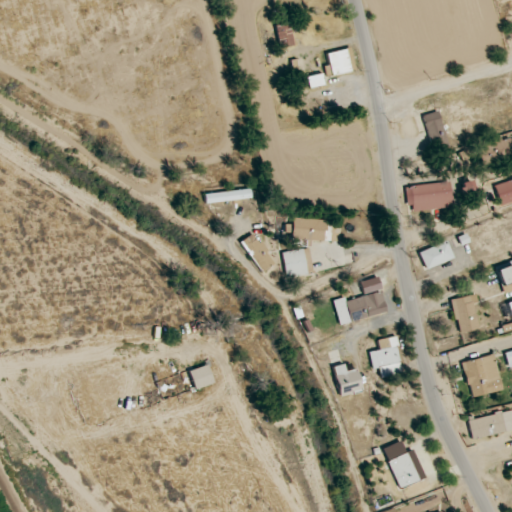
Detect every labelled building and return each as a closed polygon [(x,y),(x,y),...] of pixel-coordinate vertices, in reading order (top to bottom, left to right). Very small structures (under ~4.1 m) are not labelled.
[(276,24),(278,48),(292,46),(290,23),(276,24)] [(353,71),(350,49),(327,52),(331,74),(353,71)] [(324,85),(322,74),(307,77),(309,88),(324,85)] [(449,149),(438,111),(423,115),(434,153),(449,149)] [(511,139),(479,144),(482,164),(489,163),(489,162),(511,158),(511,139)] [(511,202),(511,179),(494,185),(500,206),(511,202)] [(406,187),(409,213),(452,207),(448,181),(406,187)] [(473,183),(463,183),(463,192),(472,193),(473,183)] [(250,198),(249,188),(203,195),(205,204),(250,198)] [(324,241),(325,220),(291,218),(290,239),(324,241)] [(274,264),(253,233),(239,242),(260,273),(274,264)] [(424,270),(453,258),(446,241),(417,252),(424,270)] [(312,270),(309,249),(282,252),(285,278),(309,275),(308,271),(312,270)] [(511,260),(494,266),(501,286),(511,281),(511,260)] [(386,312),(381,291),(345,301),(344,297),(332,301),(339,325),(386,312)] [(458,334),(479,329),(472,295),(450,300),(458,334)] [(380,377),(402,373),(395,336),(377,340),(379,350),(368,352),(372,369),(378,368),(380,377)] [(462,362),(469,397),(502,390),(494,355),(462,362)] [(339,396),(361,391),(356,369),(345,371),(343,364),(331,367),(339,396)] [(187,371),(194,390),(213,383),(206,365),(187,371)] [(511,431),(511,411),(467,418),(470,438),(511,431)] [(386,461),(398,489),(418,480),(406,452),(386,461)]
